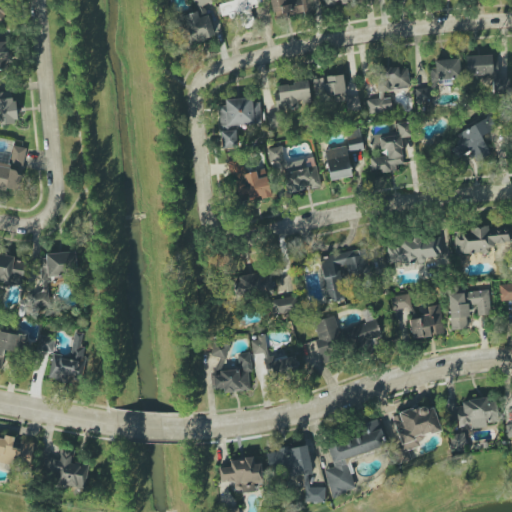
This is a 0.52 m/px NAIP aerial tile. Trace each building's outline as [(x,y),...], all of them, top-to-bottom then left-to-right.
[(214,37),(205,4),(211,2),(210,0),(194,0),(197,12),(183,16),(191,43),(214,37)] [(250,8),(263,6),(261,0),(233,0),(233,1),(218,4),(221,17),(239,13),(242,29),(254,26),(250,8)] [(291,0),(292,4),(284,5),(283,0),(271,0),(273,17),(313,12),(311,0),(291,0)] [(0,42),(0,69),(9,69),(8,42),(0,42)] [(493,75),(492,55),(465,56),(466,75),(493,75)] [(383,91),(409,88),(407,66),(375,69),(378,98),(367,99),(368,114),(392,111),(390,98),(384,99),(383,91)] [(316,97),(345,94),(344,75),(314,78),(316,97)] [(508,78),(492,79),(492,93),(509,92),(508,78)] [(276,85),(280,110),(298,108),(297,103),(310,101),(308,81),(276,85)] [(415,89),(416,104),(431,103),(431,88),(415,89)] [(0,124),(15,124),(14,91),(0,91),(0,124)] [(345,97),(347,111),(360,110),(359,96),(345,97)] [(219,105),(221,149),(237,148),(236,126),(261,125),(260,99),(225,100),(225,105),(219,105)] [(470,150),(476,162),(491,155),(481,136),(496,128),(490,116),(449,136),(458,155),(470,150)] [(371,173),(397,172),(396,164),(402,164),(401,137),(410,137),(410,122),(397,123),(398,135),(371,136),(372,148),(382,147),(383,157),(370,157),(371,173)] [(347,152),(362,151),(361,130),(346,130),(347,152)] [(283,161),(282,147),(267,148),(268,162),(283,161)] [(328,180),(350,178),(348,147),(326,149),(328,180)] [(271,197),(265,169),(245,173),(241,158),(229,161),(238,202),(260,197),(261,199),(271,197)] [(289,194),(321,186),(316,166),(284,174),(289,194)] [(491,253),(491,244),(511,243),(511,227),(453,229),(454,254),(491,253)] [(426,263),(426,256),(440,256),(440,237),(399,239),(399,246),(389,246),(389,264),(426,263)] [(319,256),(327,303),(345,300),(339,268),(346,267),(347,276),(367,273),(363,249),(319,256)] [(40,255),(42,292),(30,293),(31,307),(50,306),(48,277),(77,275),(75,253),(40,255)] [(0,254),(0,283),(20,288),(26,261),(0,254)] [(272,275),(236,274),(236,295),(272,296),(272,275)] [(511,283),(499,284),(500,301),(511,301),(511,283)] [(449,293),(450,330),(466,329),(466,316),(469,315),(469,305),(476,305),(477,316),(490,315),(489,291),(449,293)] [(392,296),(394,311),(411,309),(410,294),(392,296)] [(273,313),(294,312),(293,298),(272,299),(273,313)] [(412,338),(443,335),(440,305),(426,306),(427,317),(410,319),(412,338)] [(0,369),(2,369),(4,351),(23,353),(25,335),(0,331),(0,369)] [(82,385),(87,349),(81,348),(83,333),(74,332),(70,358),(52,355),(48,380),(82,385)] [(55,338),(38,335),(36,350),(53,353),(55,338)] [(218,357),(215,367),(222,369),(229,345),(214,341),(210,355),(218,357)] [(252,390),(249,353),(237,354),(239,369),(220,371),(220,375),(212,376),(213,389),(223,389),(223,393),(252,390)] [(497,401),(488,402),(487,399),(454,403),(457,425),(472,424),(472,428),(488,427),(488,423),(499,421),(497,401)] [(441,431),(433,404),(392,416),(402,448),(391,451),(395,464),(410,460),(408,450),(420,446),(417,439),(441,431)] [(327,444),(333,467),(324,470),(332,496),(354,490),(345,458),(386,446),(378,419),(357,425),(360,435),(327,444)] [(0,461),(30,467),(34,444),(14,440),(0,437),(0,461)] [(312,472),(307,445),(266,453),(269,471),(287,468),(289,476),(312,472)] [(47,458),(44,473),(55,475),(53,483),(84,490),(90,465),(71,461),(73,453),(61,450),(59,461),(47,458)] [(220,482),(234,481),(234,491),(263,490),(261,463),(254,464),(253,457),(230,459),(230,467),(219,468),(220,482)] [(305,502),(325,501),(325,487),(305,488),(305,502)]
